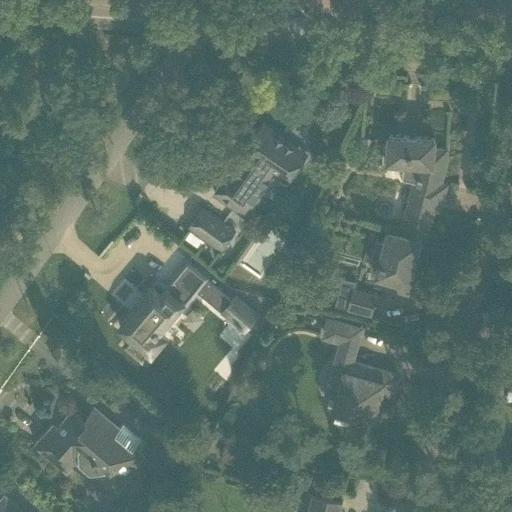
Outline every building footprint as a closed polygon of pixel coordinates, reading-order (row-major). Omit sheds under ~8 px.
[(226,175),(214,192),(245,215),(257,198),(253,195),(271,170),(286,181),(300,161),(280,147),(284,140),(262,124),(243,150),(247,153),(230,178),(226,175)] [(400,232),(421,238),(425,239),(434,207),(438,208),(438,209),(439,209),(446,183),(445,183),(440,182),(446,161),(447,147),(434,147),(435,137),(389,133),(388,143),(384,143),(383,160),(404,161),(403,177),(414,180),(400,232)] [(225,223),(219,219),(203,208),(189,227),(206,238),(220,249),(234,230),(225,223)] [(421,238),(400,232),(388,229),(385,242),(376,240),(370,263),(379,265),(376,273),(379,274),(376,284),(416,295),(421,275),(411,272),(421,238)] [(260,245),(247,262),(262,272),(275,255),(260,245)] [(132,309),(119,325),(132,335),(124,344),(142,359),(150,350),(151,352),(165,335),(160,330),(184,301),(184,300),(189,293),(192,296),(197,290),(201,294),(202,293),(222,311),(238,324),(237,325),(241,327),(244,330),(257,314),(235,295),(231,299),(206,278),(208,277),(187,259),(165,285),(158,279),(143,297),(142,295),(131,308),(132,309)] [(351,294),(338,291),(335,304),(371,314),(377,294),(352,288),(351,294)] [(308,289),(305,301),(315,303),(318,292),(308,289)] [(360,327),(329,319),(325,335),(355,344),(360,327)] [(337,356),(333,370),(333,371),(348,375),(342,395),(339,394),(335,408),(336,408),(335,413),(349,417),(351,413),(372,419),(379,393),(390,396),(396,377),(371,370),(372,366),(337,356)] [(53,423),(35,444),(65,470),(68,466),(71,463),(74,460),(81,466),(79,469),(97,485),(115,465),(123,472),(137,456),(140,453),(132,446),(139,438),(121,424),(117,428),(97,411),(86,425),(79,420),(81,418),(70,409),(59,422),(60,423),(57,427),(53,423)] [(195,429),(186,438),(196,448),(205,438),(195,429)] [(226,439),(220,459),(237,464),(243,444),(226,439)] [(313,493),(308,511),(338,511),(342,501),(313,493)] [(0,500),(0,511),(13,511),(6,505),(0,500)]
